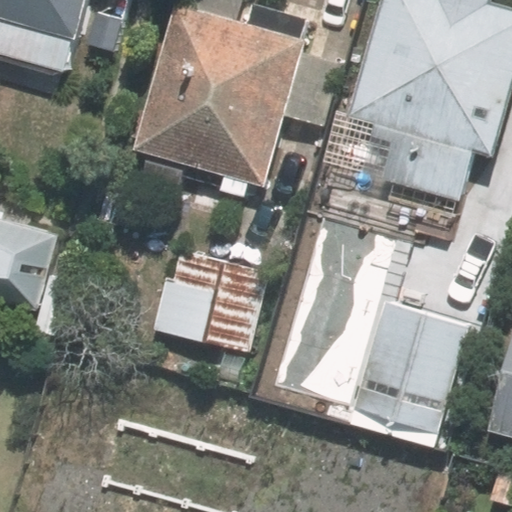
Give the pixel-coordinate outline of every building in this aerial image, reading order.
[(82,38),(92,0),(0,0),(0,52),(70,72),(80,38),(82,38)] [(511,8),(501,5),(502,0),(395,0),(362,118),(385,125),(371,173),(403,183),(396,203),(439,216),(445,195),(467,200),(481,152),(503,158),(511,125),(511,8)] [(255,26),(184,6),(144,148),(156,152),(150,174),(186,185),(193,163),(233,174),(228,191),(251,198),(257,180),(272,185),(318,23),(261,7),(255,26)] [(88,175),(13,155),(0,203),(0,222),(71,241),(88,175)] [(246,386),(276,275),(190,251),(175,304),(169,303),(160,332),(223,350),(215,376),(246,386)] [(448,434),(477,329),(393,307),(364,410),(448,434)] [(511,436),(511,372),(496,432),(511,436)] [(206,410),(181,404),(174,427),(198,435),(206,410)] [(307,511),(326,438),(256,420),(232,511),(307,511)]
